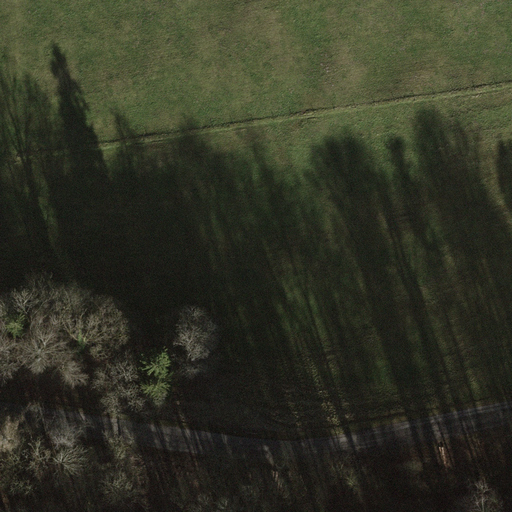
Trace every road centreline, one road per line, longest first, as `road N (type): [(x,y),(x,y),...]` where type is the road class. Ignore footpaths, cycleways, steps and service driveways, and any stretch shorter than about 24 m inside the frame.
road 1 (unclassified): [(511,409),(411,429),(209,439)]
road 2 (unclassified): [(0,411),(209,439)]
